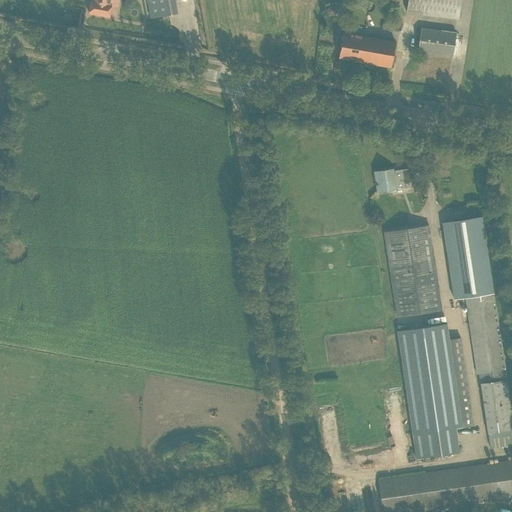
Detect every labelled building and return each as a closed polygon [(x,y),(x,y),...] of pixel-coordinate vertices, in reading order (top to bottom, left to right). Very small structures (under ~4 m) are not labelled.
[(110,7),(111,0),(91,0),(91,3),(89,13),(109,16),(110,7)] [(407,0),(406,12),(458,19),(460,0),(407,0)] [(417,52),(452,57),(456,34),(421,28),(417,52)] [(343,33),(340,48),(338,58),(390,68),(395,42),(359,36),(352,35),(343,33)] [(373,172),(376,192),(415,187),(412,168),(393,171),(393,169),(373,172)] [(465,299),(463,290),(493,286),(482,218),(443,224),(455,301),(465,299)] [(383,232),(397,317),(442,310),(428,225),(383,232)] [(465,299),(477,384),(481,384),(507,380),(493,286),(463,290),(465,299)] [(397,331),(412,436),(462,427),(449,339),(446,324),(397,331)] [(481,384),(490,448),(511,445),(511,413),(507,380),(481,384)] [(511,463),(381,482),(385,511),(418,511),(511,498),(511,463)]
